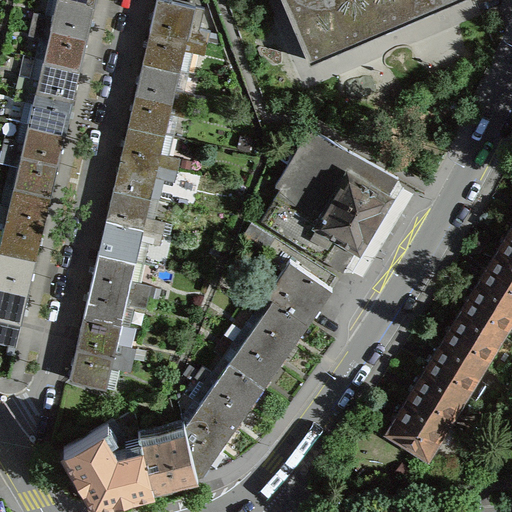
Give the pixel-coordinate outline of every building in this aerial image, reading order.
[(90,3),(75,0),(50,0),(44,27),(83,35),(90,3)] [(191,4),(175,0),(151,0),(145,26),(184,36),(191,4)] [(284,0),(310,60),(451,0),(284,0)] [(184,36),(145,26),(138,59),(177,68),(184,36)] [(83,35),(44,27),(36,59),(75,66),(83,35)] [(75,66),(36,59),(29,91),(68,98),(75,66)] [(177,68),(138,59),(131,91),(169,99),(177,68)] [(68,98),(29,91),(21,123),(61,130),(68,98)] [(169,99),(131,91),(124,123),(162,131),(169,99)] [(61,130),(21,123),(14,155),(53,162),(61,130)] [(162,131),(124,123),(116,155),(155,163),(162,131)] [(388,194),(398,178),(308,128),(275,183),(280,186),(261,218),(343,270),(357,246),(359,247),(372,225),(389,194),(388,194)] [(53,162),(14,155),(6,186),(46,194),(53,162)] [(155,163),(116,155),(109,187),(147,195),(155,163)] [(46,194),(6,186),(0,212),(0,218),(39,226),(46,194)] [(147,195),(109,187),(102,219),(140,227),(147,195)] [(39,226),(0,218),(0,251),(31,258),(39,226)] [(140,227),(102,219),(95,251),(133,259),(140,227)] [(251,222),(243,235),(266,249),(274,236),(251,222)] [(498,248),(511,256),(511,225),(506,235),(498,248)] [(511,298),(511,256),(498,248),(488,265),(480,278),(511,298)] [(31,258),(0,251),(0,285),(24,290),(31,258)] [(133,259),(95,251),(87,283),(125,291),(133,259)] [(257,283),(274,296),(309,320),(321,303),(332,288),(290,258),(272,284),(262,276),(257,283)] [(469,296),(461,308),(501,333),(511,315),(511,298),(480,278),(469,296)] [(125,291),(87,283),(80,315),(118,323),(125,291)] [(24,290),(0,285),(0,318),(17,322),(24,290)] [(302,331),(309,320),(274,296),(259,317),(294,341),(302,331)] [(450,326),(443,339),(483,363),(501,333),(461,308),(450,326)] [(118,323),(80,315),(73,347),(111,355),(118,323)] [(259,317),(244,338),(279,363),(287,352),(294,341),(259,317)] [(272,373),(279,363),(244,338),(229,360),(264,384),(272,373)] [(432,357),(424,369),(465,393),(483,363),(443,339),(432,357)] [(111,355),(73,347),(66,379),(103,387),(111,355)] [(229,360),(215,381),(249,405),(257,394),(264,384),(229,360)] [(414,386),(406,399),(446,423),(465,393),(424,369),(414,386)] [(200,402),(234,427),(242,416),(249,405),(215,381),(200,402)] [(428,454),(446,423),(406,399),(395,416),(387,429),(428,454)] [(184,423),(220,448),(227,437),(234,427),(200,402),(184,423)] [(118,416),(123,425),(136,416),(134,406),(118,416)] [(133,491),(133,490),(152,485),(153,485),(142,441),(130,444),(114,418),(64,448),(75,465),(74,466),(84,482),(85,481),(93,494),(100,498),(115,494),(115,495),(123,494),(133,491)] [(184,423),(185,426),(197,474),(202,473),(210,461),(220,448),(184,423)] [(142,441),(153,485),(175,479),(197,474),(185,426),(141,436),(142,441)]
